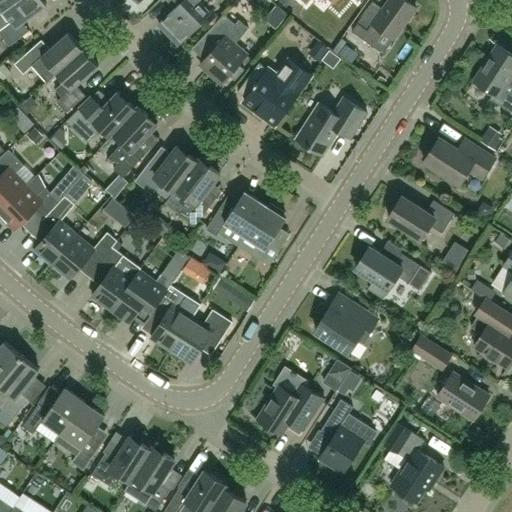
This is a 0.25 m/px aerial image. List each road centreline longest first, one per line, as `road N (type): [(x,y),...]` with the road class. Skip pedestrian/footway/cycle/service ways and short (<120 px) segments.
road 1 (residential): [(337,206),(195,103),(97,0)]
road 2 (tertiary): [(337,206),(223,386),(197,401)]
road 3 (tertiary): [(459,2),(453,27),(337,206)]
road 4 (tertiary): [(197,401),(147,389),(0,276)]
road 5 (residential): [(197,401),(219,433),(339,511)]
